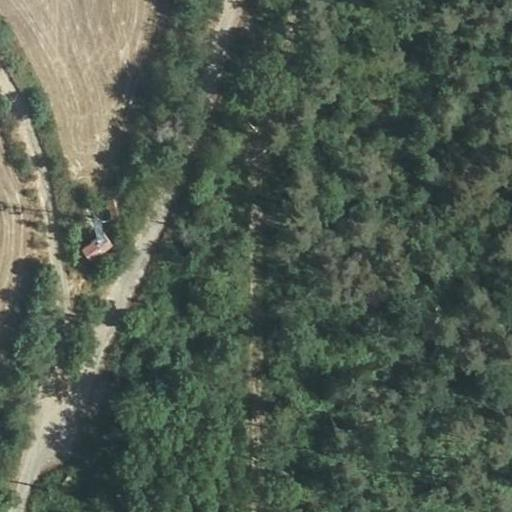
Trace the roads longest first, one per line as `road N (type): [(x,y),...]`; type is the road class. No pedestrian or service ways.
road 1 (track): [(25,511),(66,394),(140,269),(232,0)]
road 2 (track): [(0,40),(18,56),(64,321),(66,394)]
